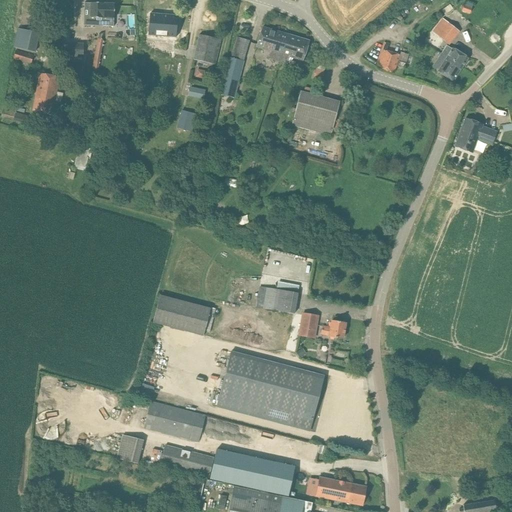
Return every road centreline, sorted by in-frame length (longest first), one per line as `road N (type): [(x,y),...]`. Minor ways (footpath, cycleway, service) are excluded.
road 1 (tertiary): [(391,511),(371,326),(383,275),(454,105)]
road 2 (tertiary): [(454,105),(365,73),(301,13)]
